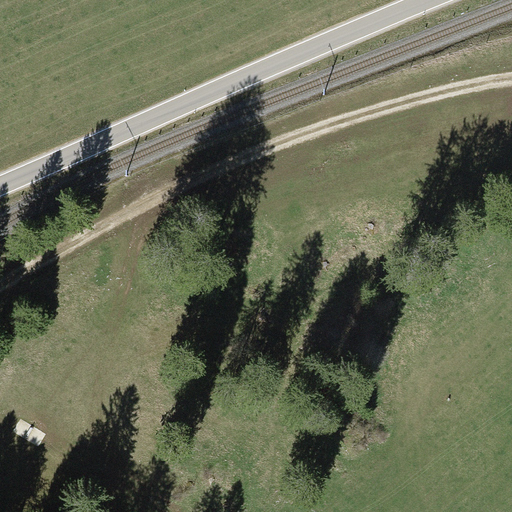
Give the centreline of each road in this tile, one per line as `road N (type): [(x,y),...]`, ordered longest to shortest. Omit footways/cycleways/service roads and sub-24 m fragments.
road 1 (track): [(0,290),(185,178),(452,87),(511,77)]
road 2 (unclassified): [(0,191),(440,0)]
